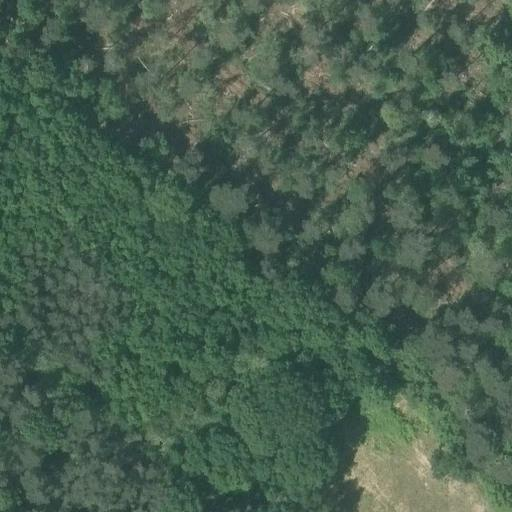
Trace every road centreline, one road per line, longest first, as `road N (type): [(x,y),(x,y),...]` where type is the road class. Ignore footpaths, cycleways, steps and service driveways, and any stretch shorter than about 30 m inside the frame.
road 1 (track): [(392,360),(0,39)]
road 2 (track): [(392,360),(167,511)]
road 3 (track): [(511,274),(392,360)]
